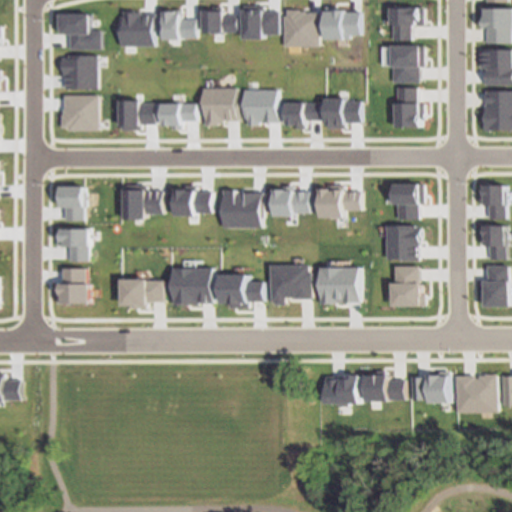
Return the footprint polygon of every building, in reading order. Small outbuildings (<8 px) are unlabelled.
[(281,11),(281,34),(266,34),(266,38),(245,38),(245,9),(246,9),(246,5),(266,5),(267,11),(281,11)] [(239,32),(225,31),(226,33),(211,33),(211,32),(205,32),(204,10),(217,9),(217,6),(223,6),(223,10),(225,10),(226,15),(239,14),(239,32)] [(363,34),(363,11),(348,11),(348,9),(339,9),(338,6),(328,6),(328,39),(352,38),(353,34),(363,34)] [(395,7),(427,7),(428,24),(415,24),(414,39),(396,39),(396,24),(394,24),(395,7)] [(511,7),(484,7),(484,18),(488,18),(487,28),(490,28),(490,43),(511,42),(511,7)] [(156,13),(156,46),(123,45),(122,17),(125,17),(125,10),(137,9),(137,12),(143,12),(142,13),(156,13)] [(198,37),(198,18),(183,19),(183,9),(165,10),(166,22),(164,22),(165,38),(183,39),(183,37),(198,37)] [(323,11),(307,12),(308,10),(302,10),(302,9),(289,9),(289,15),(286,15),(286,46),(322,46),(321,31),(323,30),(323,11)] [(64,14),(94,13),(93,29),(103,29),(104,49),(72,49),(72,34),(65,34),(65,29),(64,29),(64,14)] [(396,82),(423,81),(423,66),(428,66),(428,45),(396,45),(396,82)] [(511,84),(511,48),(483,48),(484,68),(490,68),(489,84),(511,84)] [(99,55),(100,88),(67,88),(67,74),(65,75),(64,57),(70,57),(70,55),(99,55)] [(204,87),(206,125),(220,125),(220,121),(225,122),(225,120),(241,120),(240,87),(204,87)] [(399,126),(424,126),(424,119),(427,119),(427,103),(420,104),(420,87),(400,87),(401,102),(399,102),(399,126)] [(246,89),(280,90),(281,122),(261,122),(260,125),(249,124),(249,119),(246,119),(246,89)] [(511,90),(511,129),(487,130),(487,124),(489,124),(489,90),(511,90)] [(101,94),(101,130),(70,130),(70,127),(63,127),(63,114),(65,114),(65,108),(66,108),(66,94),(101,94)] [(363,101),(364,121),(349,122),(348,124),(347,124),(347,127),(329,128),(329,124),(328,124),(328,98),(348,98),(348,101),(363,101)] [(123,100),(123,129),(142,129),(143,124),(158,124),(158,102),(143,102),(143,99),(123,100)] [(165,103),(165,125),(174,125),(174,129),(183,128),(183,124),(184,124),(184,120),(199,120),(198,102),(165,103)] [(288,102),(288,123),(291,123),(291,124),(298,124),(298,127),(306,127),(306,124),(308,124),(308,120),(322,120),(322,102),(288,102)] [(400,218),(422,218),(421,203),(427,203),(427,183),(397,183),(397,204),(400,204),(400,218)] [(127,185),(149,185),(150,189),(166,190),(167,214),(150,213),(149,218),(127,218),(127,185)] [(363,209),(346,209),(346,217),(322,217),(321,188),(334,189),(333,185),(346,185),(346,190),(362,190),(363,209)] [(510,185),(488,185),(488,204),(493,204),(493,218),(511,218),(510,185)] [(64,186),(88,186),(89,206),(88,206),(88,220),(69,220),(68,207),(65,207),(64,186)] [(179,189),(188,189),(188,186),(198,186),(198,191),(213,191),(214,212),(198,212),(198,214),(179,215),(179,189)] [(225,189),(238,189),(239,192),(248,193),(248,191),(265,191),(265,217),(263,217),(263,227),(225,227),(225,189)] [(276,189),(277,215),(296,216),(296,213),(311,212),(311,191),(296,191),(296,189),(276,189)] [(389,225),(389,258),(404,258),(405,261),(422,260),(421,244),(423,244),(423,227),(418,227),(419,225),(389,225)] [(511,258),(510,225),(487,225),(487,245),(493,245),(493,259),(511,258)] [(94,227),(61,228),(61,245),(74,245),(74,261),(93,260),(94,227)] [(312,264),(274,265),(274,301),(277,301),(277,304),(288,304),(288,297),(297,297),(297,298),(315,298),(315,271),(312,271),(312,264)] [(399,266),(423,266),(423,283),(426,283),(426,305),(396,306),(396,283),(399,283),(399,266)] [(491,266),(511,266),(511,306),(488,306),(489,298),(486,298),(486,283),(489,283),(489,281),(492,281),(491,266)] [(66,302),(95,302),(95,283),(90,283),(90,267),(67,268),(68,282),(65,282),(66,302)] [(177,267),(216,267),(217,302),(201,302),(201,304),(177,304),(177,267)] [(323,267),(363,267),(363,302),(324,302),(323,267)] [(225,274),(225,302),(233,301),(233,306),(250,306),(251,300),(266,299),(265,282),(250,282),(250,275),(225,274)] [(129,281),(166,281),(166,297),(151,296),(151,302),(149,302),(149,306),(137,307),(137,304),(129,304),(129,281)] [(405,379),(405,399),(390,399),(390,400),(367,400),(367,374),(378,375),(378,371),(386,371),(386,375),(390,374),(390,379),(405,379)] [(412,377),(413,399),(429,399),(429,402),(451,402),(450,371),(439,371),(439,374),(429,374),(428,376),(412,377)] [(26,399),(23,381),(9,379),(7,373),(0,372),(0,401),(9,401),(9,399),(26,399)] [(498,412),(456,412),(456,375),(475,375),(475,377),(479,377),(479,375),(485,375),(485,373),(498,373),(498,412)] [(361,374),(349,374),(349,377),(327,376),(327,403),(361,403),(361,374)] [(511,405),(511,375),(503,375),(503,405),(511,405)]
